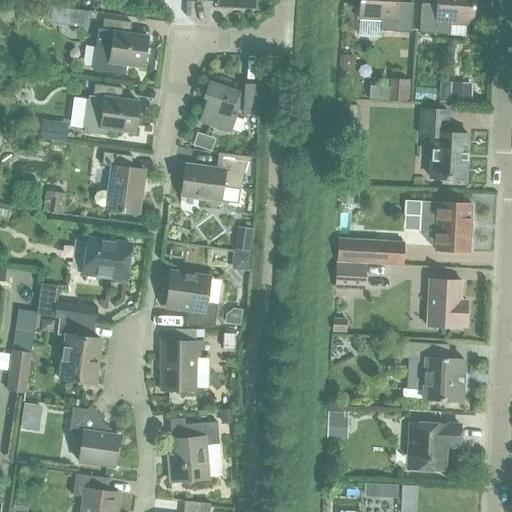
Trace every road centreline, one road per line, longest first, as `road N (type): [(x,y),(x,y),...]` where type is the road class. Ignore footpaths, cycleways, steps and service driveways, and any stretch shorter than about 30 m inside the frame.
road 1 (residential): [(495,511),(511,185),(502,160),(510,0)]
road 2 (unknown): [(281,42),(266,300),(252,344),(249,511)]
road 3 (residential): [(285,0),(281,42),(181,43),(161,172)]
road 4 (residential): [(137,511),(132,367),(145,310)]
